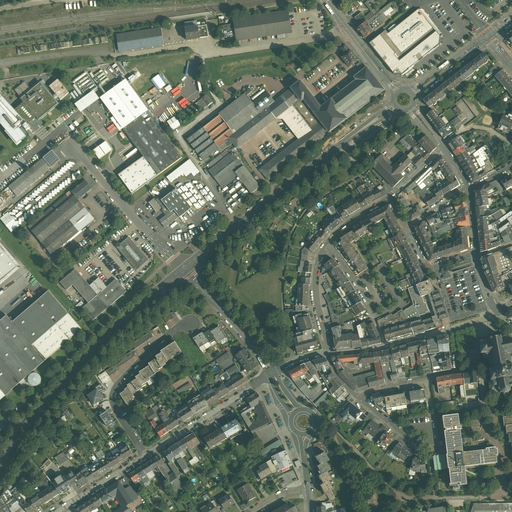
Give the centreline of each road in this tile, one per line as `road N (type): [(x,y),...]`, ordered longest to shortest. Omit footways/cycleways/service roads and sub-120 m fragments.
road 1 (tertiary): [(0,469),(64,381),(185,270)]
road 2 (tertiary): [(185,270),(341,144)]
road 3 (residential): [(145,456),(113,392),(147,353),(190,323)]
road 4 (unclassified): [(76,148),(185,270)]
road 5 (residential): [(324,246),(442,147)]
road 6 (unclassified): [(345,28),(230,51),(194,45)]
road 7 (residential): [(145,456),(268,378)]
road 8 (residential): [(435,267),(426,269),(407,226),(467,190)]
